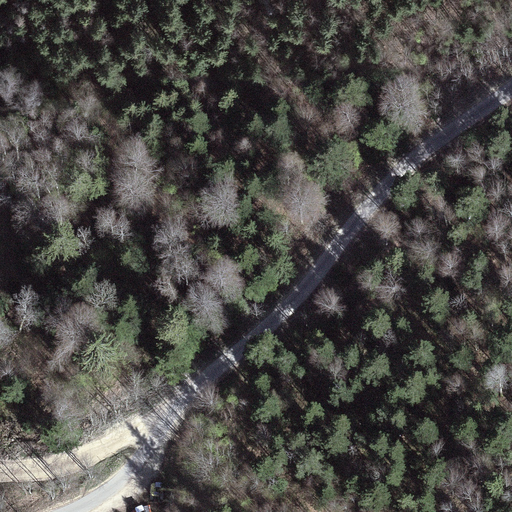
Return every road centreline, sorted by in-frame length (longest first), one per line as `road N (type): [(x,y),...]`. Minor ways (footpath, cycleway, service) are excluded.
road 1 (unclassified): [(68,511),(128,476),(203,380),(276,318),(405,165),(511,86)]
road 2 (track): [(180,407),(62,463),(0,473)]
